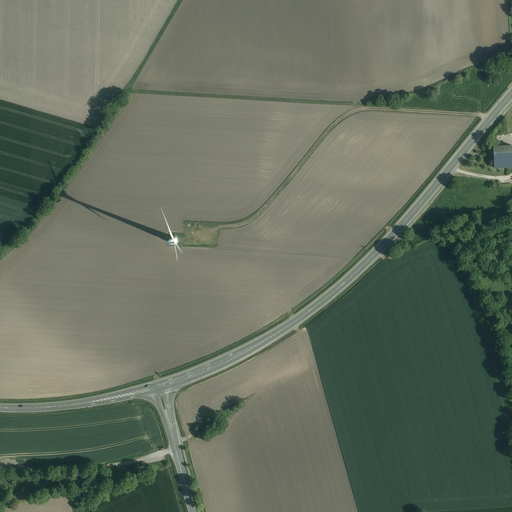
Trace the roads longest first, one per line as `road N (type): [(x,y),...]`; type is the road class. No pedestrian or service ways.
road 1 (secondary): [(511,95),(339,289),(222,363),(159,387)]
road 2 (track): [(203,233),(251,220),(353,111),(490,120)]
road 3 (secondary): [(159,387),(69,405),(0,408)]
road 4 (track): [(0,504),(143,459)]
road 5 (secondary): [(193,511),(159,387)]
